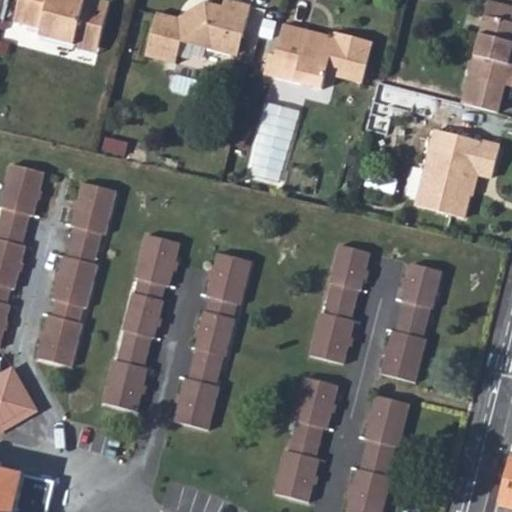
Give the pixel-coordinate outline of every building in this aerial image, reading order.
[(78,40),(100,45),(111,2),(103,0),(20,0),(15,21),(43,28),(41,34),(77,43),(78,40)] [(511,0),(486,0),(473,50),(457,109),(492,119),(499,91),(511,93),(511,71),(506,70),(511,50),(511,47),(511,28),(509,28),(511,15),(511,0)] [(234,40),(240,41),(249,9),(224,3),(221,9),(205,5),(188,16),(187,25),(176,22),(156,17),(145,60),(175,68),(181,46),(229,59),(234,40)] [(187,25),(188,16),(176,22),(187,25)] [(305,44),(307,37),(281,30),(273,66),(266,64),(260,86),(273,89),(274,85),(320,97),(324,81),(359,91),(371,49),(334,39),(333,44),(331,51),(305,44)] [(333,44),(307,37),(305,44),(331,51),(333,44)] [(98,53),(100,45),(78,40),(77,43),(76,47),(98,53)] [(235,61),(240,41),(234,40),(229,59),(235,61)] [(381,91),(379,122),(400,124),(403,93),(381,91)] [(469,173),(474,174),(489,178),(498,148),(434,132),(415,207),(462,219),(468,193),(463,192),(469,173)] [(8,216),(3,237),(29,243),(35,223),(38,223),(48,182),(15,173),(4,215),(8,216)] [(468,193),(474,174),(469,173),(463,192),(468,193)] [(80,234),(75,255),(101,261),(107,241),(110,242),(121,200),(87,191),(76,233),(80,234)] [(0,244),(0,266),(25,273),(31,252),(27,251),(29,243),(3,237),(1,244),(0,244)] [(146,242),(139,271),(172,279),(180,250),(146,242)] [(329,317),(350,322),(357,295),(362,295),(367,274),(371,255),(340,247),(330,288),(335,289),(329,317)] [(69,262),(64,283),(98,291),(103,271),(99,269),(101,261),(75,255),(72,263),(69,262)] [(221,261),(213,289),(244,297),(251,267),(221,261)] [(25,273),(0,266),(0,350),(5,352),(16,309),(13,309),(16,293),(20,294),(25,273)] [(393,333),(426,341),(427,338),(422,338),(429,308),(434,310),(444,274),(411,266),(408,278),(402,302),(407,303),(399,332),(394,331),(393,333)] [(172,279),(139,271),(135,284),(142,286),(138,301),(158,305),(162,291),(168,292),(172,279)] [(98,291),(64,283),(58,304),(62,304),(58,320),(55,319),(44,361),(78,370),(88,328),(85,327),(89,311),(92,313),(98,291)] [(244,297),(213,289),(209,303),(216,305),(212,319),(230,323),(234,310),(241,311),(244,297)] [(138,301),(130,299),(121,334),(130,336),(121,365),(115,364),(113,375),(145,383),(147,372),(142,370),(149,341),(156,343),(165,308),(158,305),(138,301)] [(329,317),(321,316),(314,344),(348,353),(355,324),(350,322),(329,317)] [(230,323),(212,319),(208,318),(199,354),(202,355),(195,385),(189,383),(186,393),(217,400),(219,391),(213,389),(220,362),(222,360),(226,361),(235,325),(230,323)] [(419,371),(426,341),(393,333),(391,341),(385,362),(419,371)] [(344,367),(348,353),(314,344),(311,357),(344,367)] [(416,382),(419,371),(385,362),(382,373),(416,382)] [(145,383),(113,375),(105,405),(137,414),(145,383)] [(18,377),(0,387),(0,429),(3,435),(40,413),(18,377)] [(296,419),(329,427),(333,406),(338,386),(306,379),(296,419)] [(217,400),(186,393),(179,424),(209,431),(217,400)] [(365,436),(401,444),(411,404),(376,396),(365,436)] [(301,424),(292,456),(313,460),(320,430),(327,431),(329,427),(296,419),(296,423),(301,424)] [(370,444),(362,472),(386,478),(392,450),(399,451),(401,444),(365,436),(364,442),(370,444)] [(292,456),(286,453),(276,495),(308,504),(319,462),(313,460),(292,456)] [(16,511),(26,473),(0,466),(0,511),(16,511)] [(357,473),(347,511),(383,511),(391,481),(385,479),(386,478),(362,472),(362,474),(357,473)]
